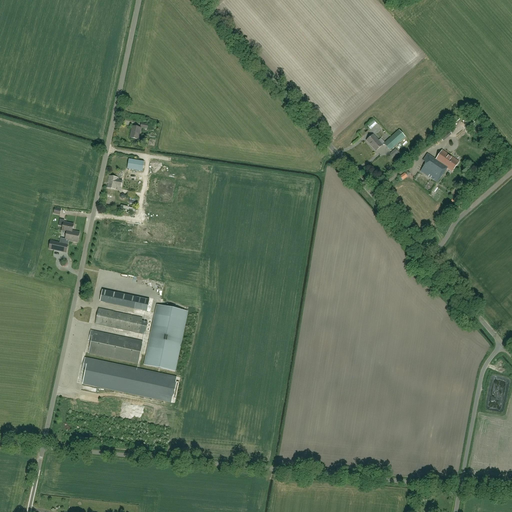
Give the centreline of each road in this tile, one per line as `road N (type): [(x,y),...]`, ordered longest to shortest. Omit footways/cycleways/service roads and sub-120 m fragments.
road 1 (unclassified): [(42,447),(140,0)]
road 2 (tertiary): [(501,341),(201,0)]
road 3 (unclassified): [(460,486),(42,447)]
road 4 (unclassified): [(460,486),(477,386),(501,341)]
